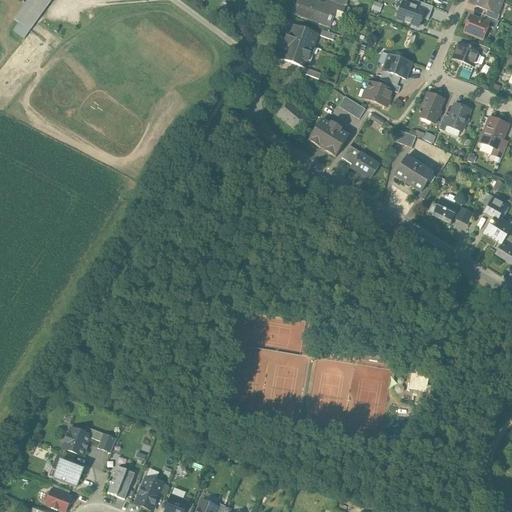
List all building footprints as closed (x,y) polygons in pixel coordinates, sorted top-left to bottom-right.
[(54,0),(29,0),(18,18),(34,30),(54,0)] [(325,6),(308,0),(297,0),(295,7),(296,8),(294,13),(293,13),(293,14),(331,27),(328,26),(329,22),(330,23),(332,18),(331,17),(334,10),(325,6)] [(346,7),(327,0),(325,6),(334,10),(343,14),(346,7)] [(432,8),(409,0),(404,0),(397,19),(424,29),(432,8)] [(502,3),(494,0),(477,0),(475,6),(487,11),(497,15),(502,3)] [(497,15),(487,11),(485,16),(485,17),(497,21),(499,15),(497,15)] [(497,21),(485,17),(485,16),(482,15),(480,21),(489,25),(488,27),(495,30),(498,22),(497,21)] [(480,21),(470,17),(464,33),(483,40),(488,27),(489,25),(480,21)] [(317,35),(293,26),(289,38),(299,42),(313,47),(317,35)] [(335,36),(322,31),(320,36),(333,41),(335,36)] [(289,38),(287,37),(284,44),(296,48),(299,42),(289,38)] [(313,47),(299,42),(296,48),(284,44),(283,47),(285,47),(281,59),(305,68),(307,63),(310,54),(313,47)] [(488,49),(471,42),(469,48),(479,52),(485,55),(488,49)] [(469,48),(459,44),(453,59),(473,67),(474,65),(477,64),(480,57),(478,55),(479,52),(469,48)] [(411,63),(389,55),(383,72),(405,80),(411,63)] [(321,74),(308,69),(306,75),(319,80),(321,74)] [(299,75),(292,71),(284,85),(291,89),(299,75)] [(395,91),(367,81),(360,99),(388,109),(395,91)] [(444,101),(428,94),(420,113),(419,112),(419,113),(420,114),(418,118),(434,125),(444,101)] [(365,110),(345,97),(338,107),(359,120),(365,110)] [(289,100),(276,116),(295,132),(308,116),(289,100)] [(470,111),(455,105),(450,118),(446,127),(447,127),(461,133),(463,126),(466,125),(468,121),(467,118),(470,111)] [(444,115),(438,130),(445,133),(447,127),(446,127),(450,118),(444,115)] [(384,122),(377,118),(374,122),(381,126),(384,122)] [(507,126),(490,119),(483,137),(485,138),(483,144),(494,149),(498,150),(501,141),(507,126)] [(330,125),(322,120),(309,141),(335,158),(348,137),(340,132),(342,130),(331,123),(330,125)] [(418,130),(416,136),(433,144),(436,138),(418,130)] [(416,138),(397,131),(395,143),(411,149),(416,138)] [(498,150),(494,149),(491,156),(501,160),(508,143),(501,141),(498,150)] [(349,147),(342,159),(347,162),(355,150),(349,147)] [(379,166),(355,150),(347,162),(352,165),(351,168),(360,174),(361,173),(371,179),(379,166)] [(433,174),(406,157),(394,176),(420,193),(421,194),(425,187),(433,174)] [(503,185),(498,182),(494,189),(500,192),(503,185)] [(425,187),(421,194),(420,193),(418,197),(424,200),(430,190),(425,187)] [(488,194),(483,192),(477,202),(482,205),(488,194)] [(488,194),(482,205),(487,208),(493,198),(488,194)] [(446,195),(445,197),(443,195),(433,215),(450,223),(458,207),(454,205),(455,201),(453,200),(454,197),(449,195),(449,196),(446,195)] [(504,203),(494,197),(493,198),(487,208),(497,214),(504,203)] [(472,214),(462,209),(456,219),(467,225),(472,214)] [(507,224),(495,217),(483,235),(501,246),(504,241),(511,228),(511,223),(509,222),(507,224)] [(511,263),(511,245),(504,241),(501,246),(495,255),(496,256),(496,255),(511,264),(510,265),(511,265),(511,263)] [(429,371),(412,368),(408,390),(417,392),(415,404),(424,405),(423,408),(434,410),(437,388),(427,386),(429,371)] [(84,434),(71,429),(68,435),(67,435),(64,442),(65,443),(63,449),(82,457),(85,450),(86,451),(89,444),(88,444),(90,438),(100,442),(103,435),(87,428),(84,434)] [(116,440),(103,435),(100,442),(97,449),(110,454),(116,440)] [(74,461),(58,455),(56,460),(71,467),(74,461)] [(56,460),(55,460),(54,463),(55,463),(52,469),(57,471),(54,477),(54,478),(77,488),(83,471),(71,467),(56,460)] [(135,474),(118,468),(117,468),(118,468),(108,493),(107,494),(124,501),(135,474)] [(163,485),(146,479),(136,505),(152,511),(159,496),(163,485)] [(168,487),(163,484),(163,485),(159,496),(164,498),(168,487)] [(70,492),(53,485),(51,491),(68,497),(70,492)] [(68,497),(51,491),(51,492),(48,493),(45,501),(46,504),(45,505),(52,508),(51,509),(57,511),(58,510),(62,511),(66,511),(72,499),(68,497)] [(179,501),(171,498),(165,511),(184,511),(188,503),(182,500),(179,501)] [(188,503),(184,511),(190,511),(194,505),(188,503)] [(201,503),(198,511),(197,511),(215,511),(217,509),(216,509),(213,508),(213,506),(205,503),(205,504),(201,503)]
